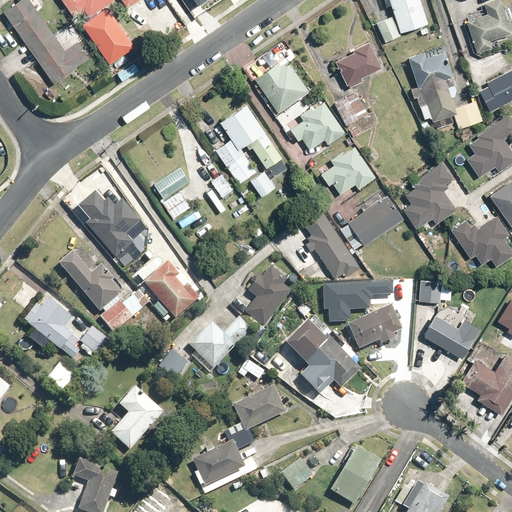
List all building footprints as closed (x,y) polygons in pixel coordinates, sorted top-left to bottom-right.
[(16,0),(0,11),(0,13),(50,85),(87,59),(75,41),(63,50),(28,0),(16,0)] [(58,0),(71,18),(81,11),(86,18),(111,0),(58,0)] [(137,0),(118,0),(124,8),(137,0)] [(425,23),(416,0),(386,0),(398,32),(425,23)] [(486,41),(509,33),(499,7),(496,0),(488,0),(480,3),(484,13),(477,16),(462,21),(475,54),(489,48),(486,41)] [(108,5),(79,26),(106,65),(135,44),(108,5)] [(398,35),(389,17),(373,25),(383,43),(398,35)] [(349,53),(334,60),(332,61),(344,86),(345,85),(346,88),(359,81),(358,79),(379,68),(365,42),(348,50),(349,53)] [(442,51),(422,58),(419,51),(404,56),(415,89),(418,88),(430,122),(454,114),(443,80),(450,77),(442,51)] [(278,66),(275,62),(251,78),(254,82),(275,113),(306,91),(285,61),(278,66)] [(488,112),(504,104),(511,99),(511,66),(483,82),(485,85),(476,90),(488,112)] [(356,96),(335,106),(344,125),(365,115),(356,96)] [(324,144),(342,132),(321,102),(310,109),(308,107),(297,115),(300,120),(287,129),(295,141),(299,138),(307,149),(316,143),(321,139),(324,144)] [(263,168),(279,157),(243,104),(215,122),(233,150),(246,142),(263,168)] [(511,160),(511,156),(500,139),(511,131),(511,124),(504,114),(473,135),(475,138),(466,144),(472,152),(463,158),(477,178),(492,167),(496,172),(511,160)] [(337,194),(353,184),(356,189),(374,177),(352,146),(340,154),(338,152),(327,160),(330,165),(317,174),(324,185),(329,182),(337,194)] [(253,171),(241,154),(224,166),(237,183),(253,171)] [(184,157),(177,161),(189,179),(196,175),(184,157)] [(401,195),(408,205),(402,209),(415,227),(429,217),(434,223),(454,209),(451,205),(442,191),(446,188),(442,183),(449,178),(439,162),(426,170),(408,183),(412,188),(401,195)] [(153,186),(162,198),(187,178),(178,167),(153,186)] [(219,174),(208,182),(221,199),(232,191),(219,174)] [(511,183),(509,180),(486,195),(506,226),(511,221),(511,183)] [(130,242),(123,234),(138,220),(120,200),(112,206),(105,198),(102,201),(92,191),(75,206),(87,220),(82,225),(112,258),(130,242)] [(177,191),(160,204),(171,220),(188,207),(177,191)] [(400,218),(383,194),(344,221),(362,246),(400,218)] [(303,223),(310,233),(303,238),(333,278),(341,272),(344,276),(358,265),(319,211),(303,223)] [(494,266),(511,254),(501,238),(507,234),(494,216),(476,228),(472,223),(467,226),(462,219),(447,229),(467,258),(473,254),(473,255),(480,264),(488,259),(494,266)] [(98,264),(89,272),(70,251),(55,263),(96,312),(107,303),(119,292),(109,280),(111,279),(98,264)] [(177,275),(164,261),(159,265),(140,283),(172,319),(189,304),(197,298),(184,284),(180,288),(172,279),(177,275)] [(264,265),(257,275),(253,272),(247,281),(250,283),(244,291),(253,297),(242,313),(262,327),(288,290),(280,285),(284,280),(264,265)] [(439,280),(418,279),(416,303),(438,304),(439,280)] [(324,284),(325,308),(330,307),(330,320),(350,319),(349,310),(370,309),(370,299),(373,299),(373,294),(393,293),(393,282),(324,284)] [(511,299),(508,297),(494,321),(506,328),(505,331),(511,335),(511,299)] [(25,324),(24,325),(71,360),(77,351),(71,347),(77,339),(63,329),(71,319),(44,299),(37,308),(32,305),(20,321),(25,324)] [(130,316),(117,301),(98,318),(111,333),(130,316)] [(356,350),(376,341),(378,344),(393,338),(391,334),(399,330),(387,304),(343,324),(356,350)] [(459,359),(478,327),(460,318),(455,327),(430,313),(417,336),(459,359)] [(211,369),(232,346),(248,329),(235,317),(220,333),(207,322),(185,345),(211,369)] [(323,333),(319,337),(302,321),(279,344),(300,363),(306,357),(338,389),(358,369),(323,333)] [(92,327),(78,342),(92,354),(105,340),(92,327)] [(168,351),(155,369),(172,381),(185,364),(168,351)] [(511,359),(501,353),(491,370),(471,358),(457,382),(477,394),(473,400),(498,415),(511,392),(511,359)] [(243,358),(236,369),(254,380),(261,369),(243,358)] [(242,432),(284,412),(270,385),(229,406),(242,432)] [(126,451),(142,432),(143,433),(161,412),(131,387),(113,407),(122,415),(105,434),(126,451)] [(230,440),(189,461),(202,487),(243,466),(230,440)] [(377,459),(351,445),(326,491),(352,505),(377,459)] [(311,475),(299,458),(278,473),(291,490),(311,475)] [(84,482),(74,510),(80,511),(100,511),(108,490),(115,473),(74,459),(68,476),(84,482)] [(434,511),(443,497),(418,483),(402,511),(434,511)]
